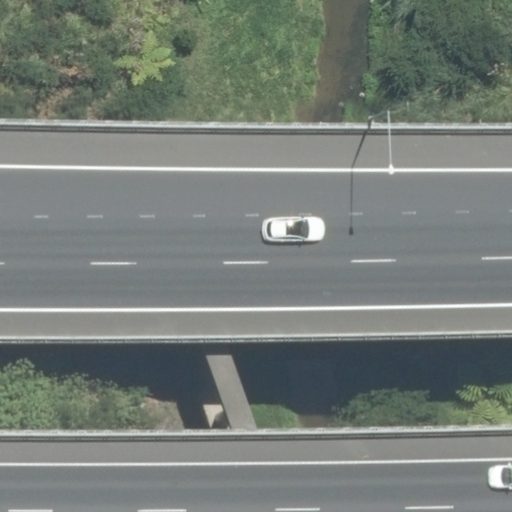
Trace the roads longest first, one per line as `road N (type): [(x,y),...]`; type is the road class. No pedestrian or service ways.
road 1 (motorway): [(0,250),(511,248)]
road 2 (motorway): [(511,502),(122,509)]
road 3 (motorway): [(122,509),(0,509)]
